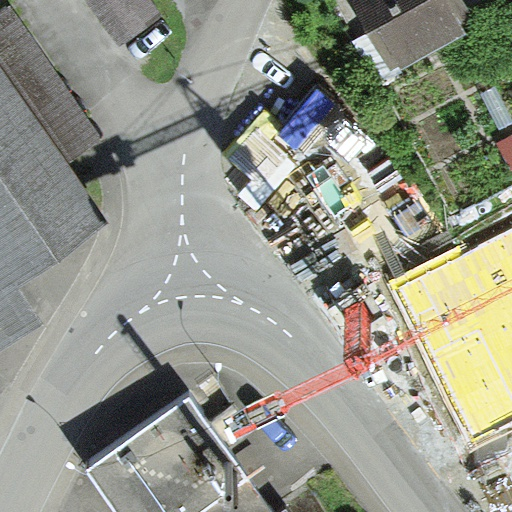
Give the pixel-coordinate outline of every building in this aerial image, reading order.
[(154,0),(92,0),(122,42),(164,13),(154,0)] [(475,23),(462,0),(351,0),(391,73),(400,68),(403,75),(468,41),(462,30),(475,23)] [(0,348),(40,320),(12,280),(98,221),(58,164),(93,139),(4,12),(0,14),(0,348)] [(511,229),(468,252),(463,242),(387,282),(476,452),(511,434),(511,229)] [(292,511),(285,500),(272,511),(184,388),(83,459),(119,511),(292,511)]
